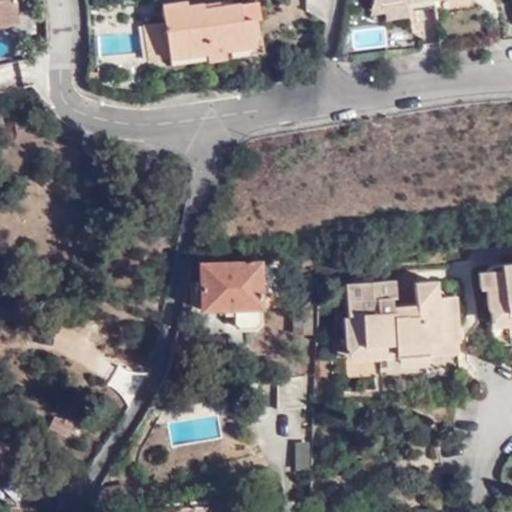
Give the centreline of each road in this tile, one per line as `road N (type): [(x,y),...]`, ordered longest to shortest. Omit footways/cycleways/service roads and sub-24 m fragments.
road 1 (residential): [(66,511),(156,366),(214,117)]
road 2 (residential): [(60,0),(60,85),(74,110),(131,124),(214,117)]
road 3 (residential): [(321,100),(511,76)]
